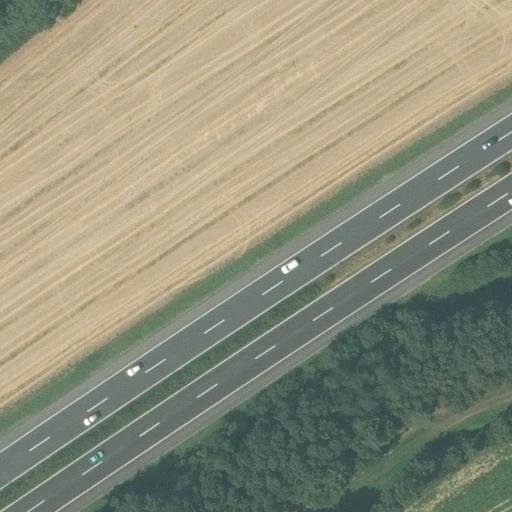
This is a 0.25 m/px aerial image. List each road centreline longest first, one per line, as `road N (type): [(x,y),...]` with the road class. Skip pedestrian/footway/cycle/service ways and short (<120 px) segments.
road 1 (motorway): [(511,138),(0,481)]
road 2 (motorway): [(43,511),(511,206)]
road 3 (track): [(328,511),(430,437),(511,395)]
